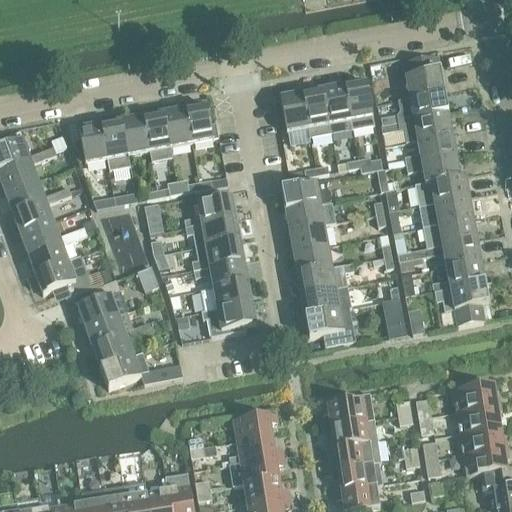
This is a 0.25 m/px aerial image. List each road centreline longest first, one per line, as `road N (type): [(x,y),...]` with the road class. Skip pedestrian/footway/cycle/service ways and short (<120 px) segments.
road 1 (residential): [(287,335),(245,70)]
road 2 (residential): [(245,70),(491,24)]
road 3 (residential): [(0,117),(245,70)]
road 4 (residential): [(287,335),(315,511)]
